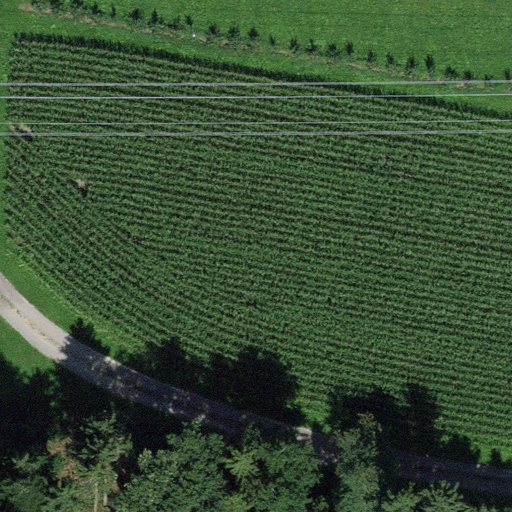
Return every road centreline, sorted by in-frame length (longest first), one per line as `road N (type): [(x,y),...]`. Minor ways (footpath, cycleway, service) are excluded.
road 1 (track): [(511,483),(147,404),(24,323),(0,293)]
road 2 (track): [(164,511),(275,434)]
